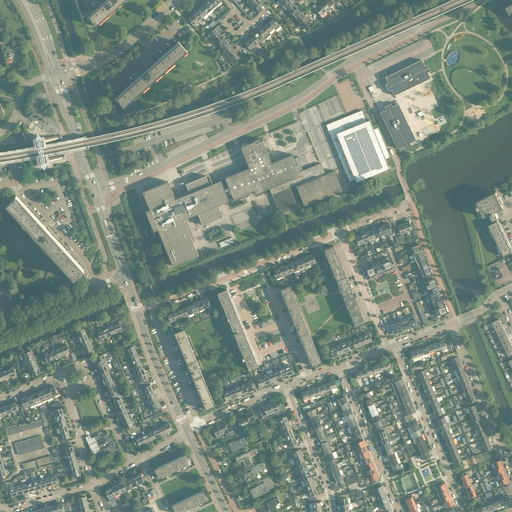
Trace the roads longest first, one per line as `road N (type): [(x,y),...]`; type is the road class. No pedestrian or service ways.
road 1 (residential): [(125,180),(437,22)]
road 2 (residential): [(199,424),(155,307),(339,231)]
road 3 (residential): [(462,511),(395,345)]
road 4 (tertiary): [(187,431),(125,275)]
road 5 (residential): [(511,475),(451,325)]
road 6 (residential): [(398,511),(340,366)]
road 7 (residential): [(96,288),(80,253),(15,182),(0,185)]
road 8 (residential): [(332,511),(285,387)]
road 9 (tertiary): [(50,75),(92,192)]
